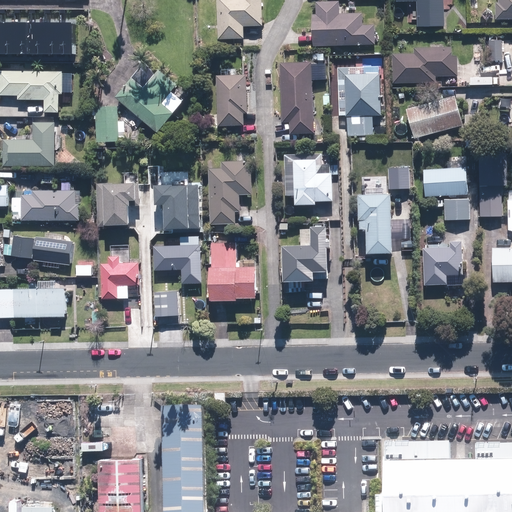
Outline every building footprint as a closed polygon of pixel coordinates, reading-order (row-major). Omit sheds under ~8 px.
[(221,0),(222,36),(247,35),(246,23),(263,22),(262,0),(221,0)] [(445,0),(425,0),(426,25),(446,24),(445,0)] [(511,0),(502,0),(503,18),(511,17),(511,0)] [(318,14),(319,44),(377,43),(377,26),(362,26),(362,14),(341,14),(341,2),(324,2),(324,14),(318,14)] [(0,23),(0,52),(71,52),(71,23),(0,23)] [(505,40),(490,40),(490,61),(505,61),(505,40)] [(420,53),(399,53),(399,80),(438,79),(437,75),(456,74),(456,49),(420,50),(420,53)] [(313,64),(286,65),(287,118),(297,118),(297,130),(315,129),(313,64)] [(385,69),(344,69),(344,113),(353,113),(353,134),(373,134),(373,113),(385,113),(385,69)] [(66,72),(4,72),(4,93),(25,93),(25,98),(48,98),(49,110),(61,110),(61,94),(66,94),(66,72)] [(134,78),(120,96),(162,130),(176,112),(168,106),(178,93),(156,76),(146,88),(134,78)] [(252,76),(222,77),(223,125),(246,124),(245,110),(253,109),(252,76)] [(457,97),(412,109),(419,135),(465,123),(457,97)] [(122,116),(122,105),(93,105),(94,120),(99,120),(99,141),(128,141),(128,116),(122,116)] [(484,115),(469,115),(470,131),(484,131),(484,115)] [(39,141),(8,141),(8,164),(58,163),(58,123),(38,124),(39,141)] [(486,139),(467,138),(467,147),(486,148),(486,139)] [(324,154),(290,155),(291,194),(302,194),(302,202),(318,202),(318,196),(336,196),(335,172),(324,172),(324,154)] [(510,156),(484,157),(486,216),(503,215),(502,183),(510,183),(510,156)] [(226,171),(214,171),(215,219),(239,219),(238,191),(251,191),(251,164),(226,164),(226,171)] [(389,169),(389,189),(410,189),(409,168),(389,169)] [(465,169),(423,171),(424,195),(466,193),(465,169)] [(46,178),(46,189),(61,189),(61,179),(46,178)] [(98,181),(100,222),(132,220),(131,202),(142,201),(141,179),(98,181)] [(167,201),(168,228),(201,227),(201,182),(157,183),(157,201),(167,201)] [(10,185),(0,185),(0,206),(10,206),(10,185)] [(36,196),(25,196),(26,218),(81,218),(81,206),(79,206),(79,191),(36,191),(36,196)] [(390,196),(359,197),(359,230),(369,229),(369,252),(392,251),(390,196)] [(511,247),(491,248),(492,282),(511,281),(511,200),(510,201),(511,227),(511,226),(511,247)] [(468,202),(446,202),(447,220),(468,220),(468,202)] [(319,245),(292,246),(293,277),(320,276),(320,268),(334,268),(333,229),(318,230),(319,245)] [(77,242),(19,235),(16,255),(74,263),(77,242)] [(239,243),(216,244),(217,299),(261,298),(261,271),(240,272),(239,243)] [(451,248),(424,249),(425,284),(443,283),(443,274),(462,274),(461,243),(451,243),(451,248)] [(202,246),(161,247),(162,268),(187,267),(187,282),(203,282),(202,246)] [(143,263),(105,263),(105,295),(143,295),(143,263)] [(180,282),(160,282),(160,305),(180,305),(180,282)] [(0,315),(68,315),(68,290),(0,290),(0,315)] [(208,511),(207,411),(166,412),(166,511),(208,511)] [(358,511),(356,443),(310,445),(312,511),(358,511)] [(146,511),(144,459),(104,461),(105,511),(146,511)] [(511,511),(511,467),(388,469),(388,511),(511,511)] [(59,511),(60,502),(40,501),(40,511),(59,511)]
